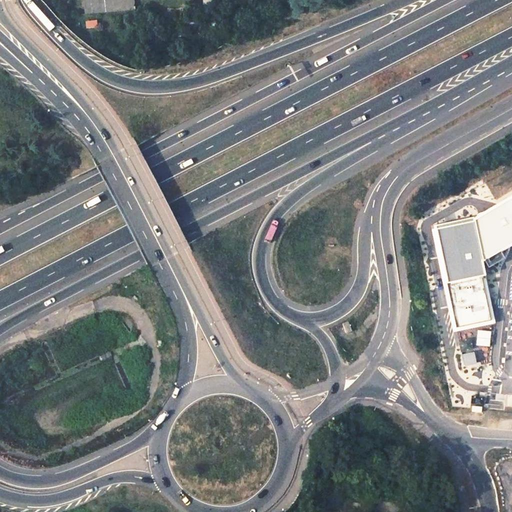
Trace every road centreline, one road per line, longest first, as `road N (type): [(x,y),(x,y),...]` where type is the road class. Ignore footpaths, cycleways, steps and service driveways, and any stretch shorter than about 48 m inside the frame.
road 1 (motorway): [(0,300),(511,36)]
road 2 (motorway): [(0,328),(501,69)]
road 3 (motorway): [(497,0),(0,255)]
road 4 (motorway): [(444,0),(0,225)]
road 5 (motorway): [(400,0),(222,73),(160,87),(94,70),(27,0)]
road 6 (motorway): [(301,321),(277,306),(261,277),(261,245),(276,213),(501,69)]
road 7 (motorway): [(392,180),(365,221),(353,296),(340,309),(301,321)]
road 8 (motorway): [(161,428),(72,474),(23,479),(0,471)]
road 9 (secondary): [(392,180),(378,213),(389,310),(377,348)]
road 10 (motorway): [(0,493),(41,501),(115,477),(165,481)]
road 11 (motorway): [(0,49),(113,154)]
road 12 (secondary): [(181,288),(113,154)]
road 13 (secondary): [(511,108),(392,180)]
